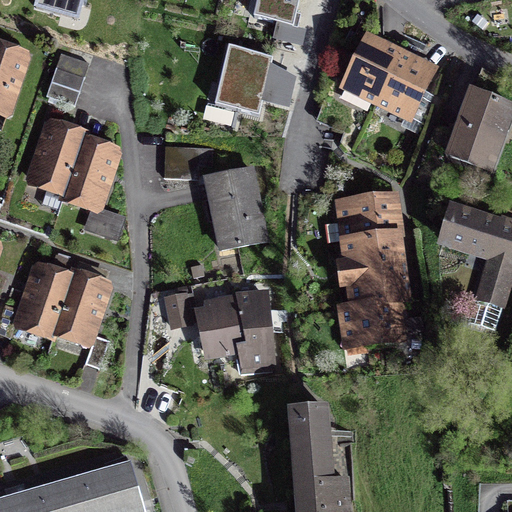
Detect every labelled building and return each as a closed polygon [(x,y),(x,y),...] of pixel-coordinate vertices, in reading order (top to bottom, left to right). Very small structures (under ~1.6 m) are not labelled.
[(38,0),(38,4),(76,14),(80,0),(38,0)] [(258,0),(254,19),(293,28),(299,0),(258,0)] [(345,86),(378,102),(400,56),(368,40),(345,86)] [(273,59),(229,48),(215,107),(259,117),(263,101),(285,106),(288,95),(266,89),(273,59)] [(0,109),(5,111),(23,59),(0,51),(0,109)] [(89,65),(61,55),(56,70),(84,79),(89,65)] [(433,72),(400,56),(378,102),(406,116),(402,126),(417,134),(431,104),(420,98),(433,72)] [(84,79),(56,70),(46,98),(75,107),(84,79)] [(499,102),(473,93),(450,157),(479,168),(490,139),(500,143),(511,110),(511,108),(498,103),(499,102)] [(64,197),(82,145),(84,140),(52,129),(34,181),(48,186),(42,206),(59,212),(64,197)] [(96,207),(114,155),(82,145),(64,197),(96,207)] [(213,150),(165,148),(164,180),(198,181),(199,167),(213,168),(213,150)] [(251,171),(207,180),(211,202),(218,201),(222,220),(215,222),(222,251),(266,242),(251,171)] [(357,192),(345,194),(346,201),(358,200),(357,192)] [(395,197),(341,205),(346,243),(397,236),(400,235),(395,197)] [(454,213),(445,242),(491,255),(477,301),(476,300),(468,324),(495,332),(502,308),(503,308),(511,277),(511,222),(502,220),(500,227),(454,213)] [(346,243),(355,308),(397,302),(406,301),(397,236),(346,243)] [(55,331),(71,283),(39,272),(22,325),(54,335),(55,331)] [(71,283),(55,331),(87,341),(105,289),(73,278),(71,283)] [(239,300),(241,300),(250,348),(241,350),(242,357),(238,363),(241,375),(272,372),(265,297),(252,298),(252,294),(239,295),(239,300)] [(193,295),(167,300),(173,329),(188,326),(184,310),(196,308),(193,295)] [(208,357),(241,350),(250,348),(241,300),(239,300),(215,305),(216,312),(199,316),(208,357)] [(355,308),(343,310),(348,347),(402,340),(397,302),(355,308)] [(20,312),(6,307),(0,322),(0,336),(10,340),(20,312)] [(109,342),(95,337),(85,366),(99,370),(109,342)] [(348,511),(346,481),(331,482),(325,409),(292,412),(299,511),(348,511)] [(240,417),(224,418),(225,431),(241,430),(240,417)] [(0,511),(144,511),(130,464),(0,501),(0,511)]
